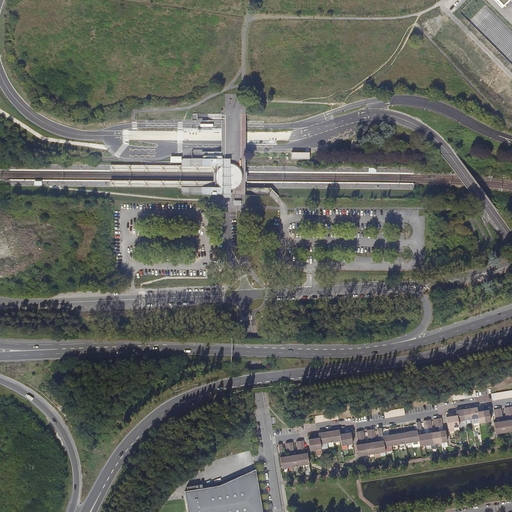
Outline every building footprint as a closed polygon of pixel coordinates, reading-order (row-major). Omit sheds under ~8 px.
[(231,189),(231,182),(231,179),(231,171),(231,169),(231,162),(231,157),(223,157),(223,164),(223,187),(223,197),(231,197),(231,189)] [(235,163),(231,162),(231,169),(231,171),(231,179),(231,189),(234,188),(237,187),(240,184),(242,182),(243,180),(243,178),(244,176),(243,174),(243,172),(242,169),(241,167),(239,165),(237,163),(235,163)] [(493,400),(511,396),(511,389),(492,393),(493,400)] [(405,408),(385,410),(385,417),(405,415),(405,408)] [(472,420),(479,419),(478,412),(478,408),(470,409),(472,420)] [(465,421),(472,420),(470,409),(464,410),(465,421)] [(458,422),(465,421),(464,410),(456,411),(457,416),(458,422)] [(334,442),(341,441),(340,434),(340,430),(333,431),(334,442)] [(328,443),(334,442),(333,431),(326,432),(328,443)] [(418,431),(411,432),(413,443),(419,441),(419,435),(418,431)] [(321,445),(328,443),(326,432),(319,433),(320,438),(321,445)] [(411,432),(404,433),(406,444),(413,443),(411,432)] [(404,433),(397,434),(399,445),(406,444),(404,433)] [(397,434),(390,435),(392,446),(399,445),(397,434)] [(390,435),(383,436),(384,441),(385,447),(392,446),(390,435)] [(222,486),(185,491),(188,511),(263,511),(257,470),(222,486)]
